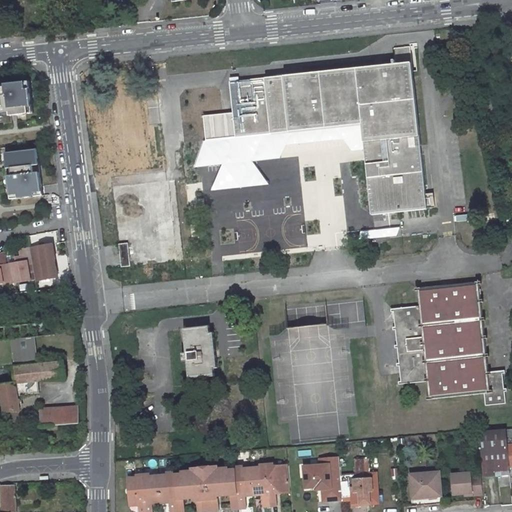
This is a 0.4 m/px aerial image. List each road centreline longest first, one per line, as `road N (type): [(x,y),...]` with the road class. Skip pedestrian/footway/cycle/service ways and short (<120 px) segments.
road 1 (residential): [(93,312),(492,262),(506,248),(507,229),(474,60)]
road 2 (unclassified): [(93,312),(61,51)]
road 3 (unclassified): [(464,9),(245,32)]
road 4 (unclassified): [(245,32),(61,51)]
road 5 (unclassified): [(100,463),(93,312)]
